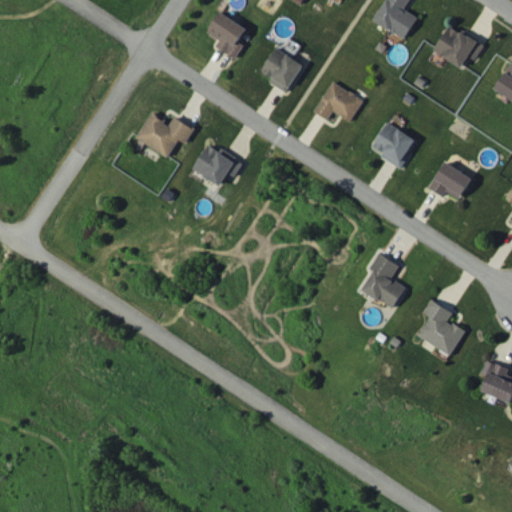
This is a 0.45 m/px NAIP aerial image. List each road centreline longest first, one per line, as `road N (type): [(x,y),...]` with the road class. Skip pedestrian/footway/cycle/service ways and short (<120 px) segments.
road 1 (residential): [(0,221),(436,511)]
road 2 (residential): [(146,40),(511,287)]
road 3 (residential): [(19,234),(172,0)]
